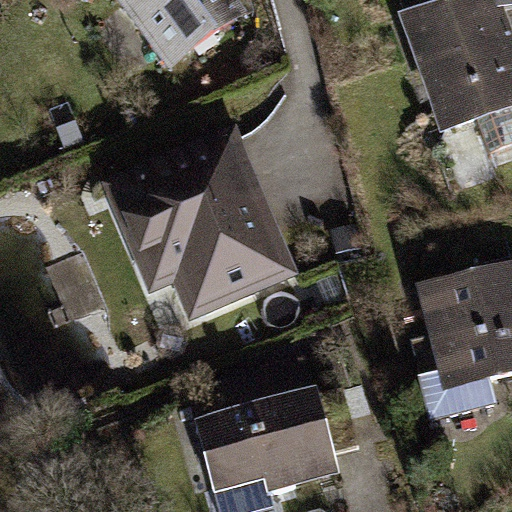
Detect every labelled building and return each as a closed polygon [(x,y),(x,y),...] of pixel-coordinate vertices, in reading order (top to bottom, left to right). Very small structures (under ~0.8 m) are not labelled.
[(252,28),(231,0),(118,0),(177,82),(252,28)] [(511,50),(494,0),(472,0),(409,23),(447,130),(477,120),(491,158),(511,150),(511,50)] [(511,0),(501,0),(505,11),(511,9),(511,0)] [(241,141),(116,192),(159,296),(184,286),(199,323),(299,282),(241,141)] [(511,276),(422,299),(444,382),(422,387),(432,428),(500,410),(493,383),(511,378),(511,276)] [(350,394),(199,432),(219,511),(240,511),(276,503),(273,494),(289,490),(285,472),(364,452),(350,394)]
